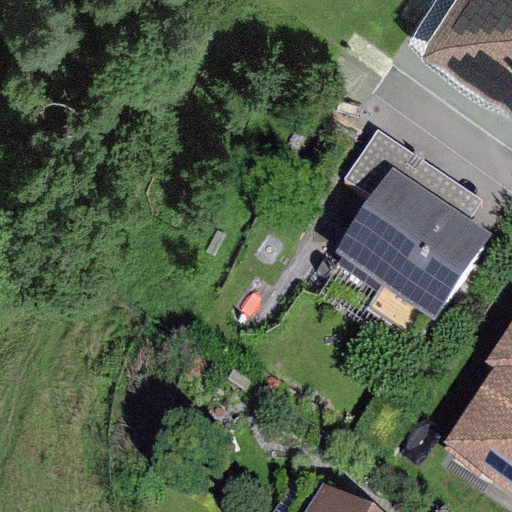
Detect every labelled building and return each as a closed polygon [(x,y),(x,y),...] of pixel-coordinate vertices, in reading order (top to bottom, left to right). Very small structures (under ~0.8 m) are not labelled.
[(511,0),(458,0),(422,54),(511,113),(511,0)] [(425,174),(379,143),(346,193),(380,216),(340,276),(384,305),(373,322),(419,353),(430,337),(438,341),(495,256),(468,237),(409,199),(425,174)] [(484,213),(425,174),(409,199),(468,237),(484,213)] [(511,341),(486,382),(497,389),(448,464),(511,506),(511,341)] [(340,511),(323,501),(315,511),(340,511)]
